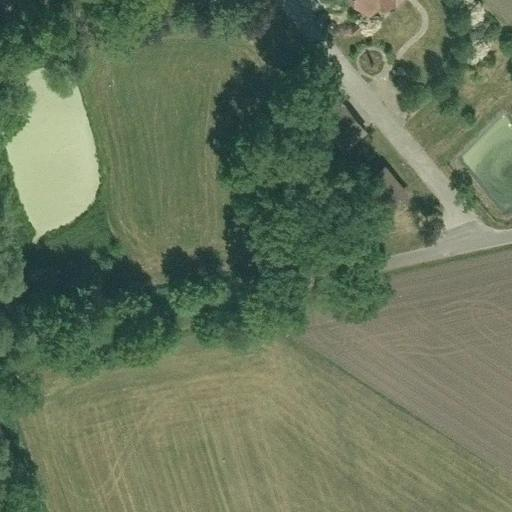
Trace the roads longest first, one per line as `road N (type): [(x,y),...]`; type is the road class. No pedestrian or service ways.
road 1 (residential): [(0,343),(511,237)]
road 2 (unknown): [(0,87),(246,0)]
